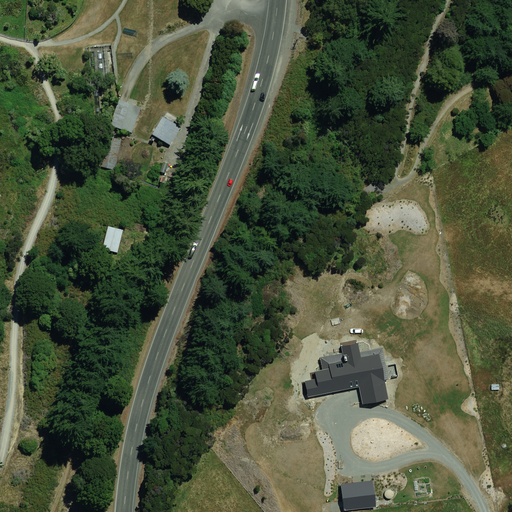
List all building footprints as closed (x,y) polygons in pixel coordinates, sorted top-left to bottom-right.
[(113,98),(107,125),(123,128),(129,101),(113,98)] [(176,124),(157,117),(150,136),(169,143),(176,124)] [(109,135),(104,163),(119,166),(125,138),(109,135)] [(121,229),(108,226),(103,248),(116,251),(121,229)] [(383,400),(375,350),(356,353),(354,341),(336,344),(338,355),(320,358),(322,368),(307,371),(310,389),(355,382),(359,404),(383,400)] [(366,478),(335,482),(338,511),(347,511),(370,510),(366,478)]
